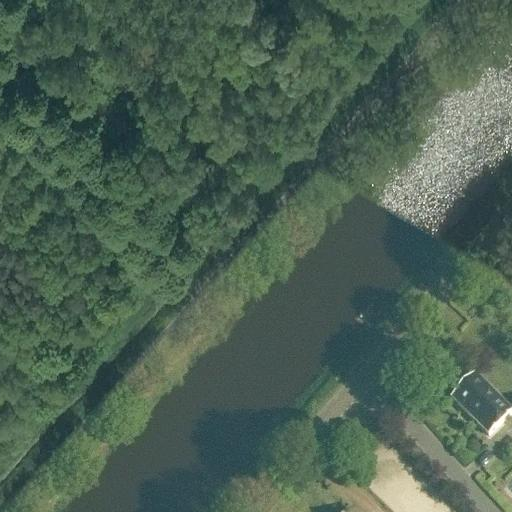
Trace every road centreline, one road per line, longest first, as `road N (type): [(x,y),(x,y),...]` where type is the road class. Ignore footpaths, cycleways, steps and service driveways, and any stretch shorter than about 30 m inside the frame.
road 1 (unclassified): [(17,511),(474,0)]
road 2 (tertiary): [(364,380),(511,213)]
road 3 (unclassified): [(491,511),(364,380)]
road 4 (tertiary): [(247,511),(364,380)]
